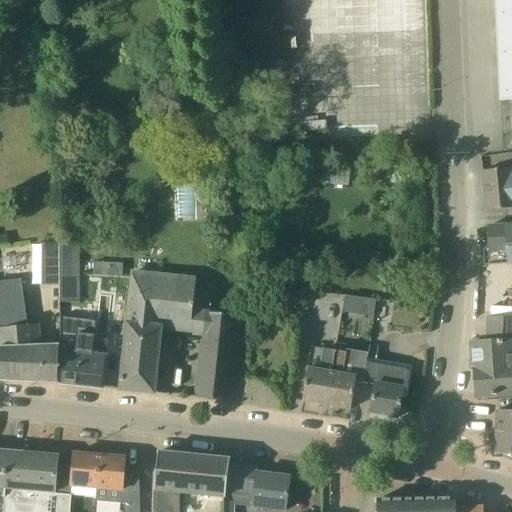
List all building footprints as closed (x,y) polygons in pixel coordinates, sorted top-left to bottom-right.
[(511,0),(494,0),(499,101),(511,100),(511,0)] [(511,169),(481,172),(485,212),(511,208),(511,169)] [(484,266),(504,265),(511,264),(511,226),(487,228),(488,250),(483,250),(484,266)] [(0,245),(9,244),(7,234),(0,234),(0,245)] [(59,302),(79,302),(79,246),(87,246),(87,235),(69,235),(69,246),(59,246),(59,271),(59,302)] [(229,402),(238,318),(193,310),(196,278),(132,271),(119,391),(155,394),(162,331),(201,335),(193,398),(229,402)] [(61,346),(58,346),(42,346),(39,326),(26,327),(21,281),(0,283),(0,381),(57,384),(61,346)] [(347,295),(344,312),(373,318),(377,301),(347,295)] [(102,389),(106,355),(94,354),(98,321),(61,317),(58,346),(61,346),(57,384),(102,389)] [(511,318),(508,318),(488,317),(487,342),(471,343),(476,397),(511,394),(511,318)] [(327,406),(335,352),(323,350),(320,370),(308,368),(302,402),(327,406)] [(327,406),(349,410),(354,382),(362,383),(367,353),(345,350),(345,354),(335,352),(327,406)] [(403,389),(402,389),(405,370),(366,363),(362,384),(374,386),(369,414),(384,416),(384,418),(394,420),(394,418),(398,418),(403,389)] [(511,412),(496,411),(494,455),(511,455),(511,412)] [(55,494),(57,466),(58,457),(8,453),(3,503),(2,511),(69,511),(71,496),(55,494)] [(229,460),(193,457),(157,453),(155,473),(155,511),(179,511),(179,495),(223,499),(223,498),(225,498),(229,464),(229,460)] [(96,491),(99,457),(74,454),(72,468),(57,466),(55,494),(71,496),(72,488),(96,491)] [(124,470),(125,459),(99,457),(96,491),(95,502),(123,505),(123,511),(139,511),(138,473),(124,470)] [(224,499),(224,503),(234,504),(285,511),(290,477),(257,473),(258,468),(229,464),(225,498),(223,498),(223,499),(224,499)] [(455,511),(455,509),(456,509),(456,507),(456,508),(455,499),(376,501),(376,511),(455,511)]
